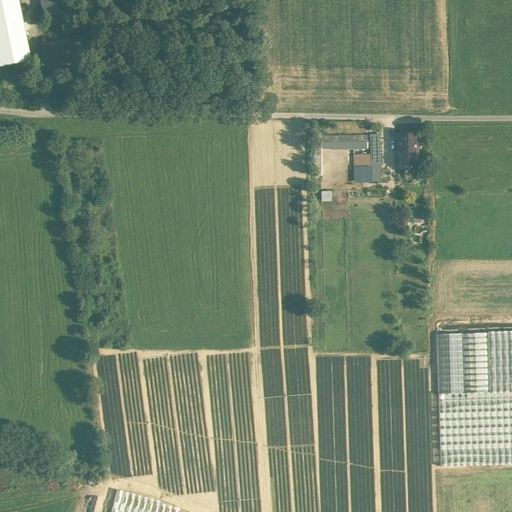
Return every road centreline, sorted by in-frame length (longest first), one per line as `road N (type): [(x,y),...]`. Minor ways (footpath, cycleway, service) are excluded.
road 1 (track): [(511,116),(0,110)]
road 2 (track): [(106,511),(111,488),(128,481),(212,511)]
